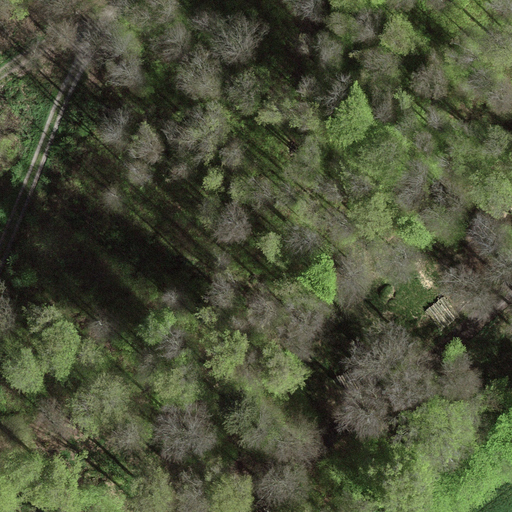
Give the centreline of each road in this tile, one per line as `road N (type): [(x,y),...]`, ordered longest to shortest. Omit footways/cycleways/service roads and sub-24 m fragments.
road 1 (track): [(219,511),(511,289)]
road 2 (track): [(0,245),(75,71),(124,0)]
road 3 (track): [(0,70),(113,0)]
